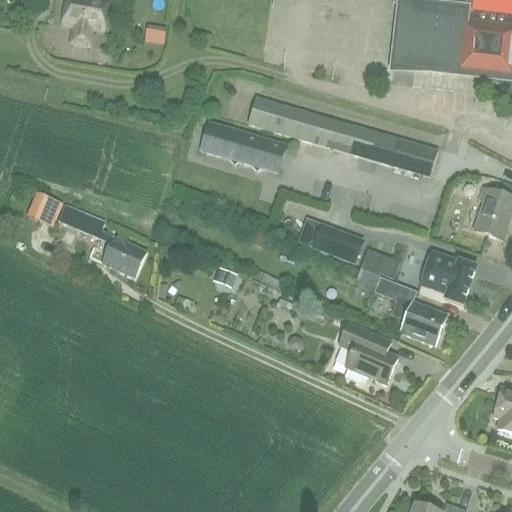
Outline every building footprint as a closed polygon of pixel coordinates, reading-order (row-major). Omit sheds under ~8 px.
[(91,50),(94,33),(104,34),(109,0),(107,0),(66,0),(61,27),(71,29),(68,46),(91,50)] [(511,0),(392,0),(392,4),(396,5),(389,75),(428,76),(489,83),(511,94),(511,0)] [(399,142),(256,101),(247,127),(391,169),(399,142)] [(200,155),(237,166),(246,136),(208,126),(200,155)] [(237,166),(276,177),(284,148),(246,136),(237,166)] [(438,153),(399,142),(391,169),(430,181),(438,153)] [(501,243),(511,210),(511,200),(483,191),(479,204),(484,205),(474,234),(501,243)] [(37,194),(27,219),(52,230),(62,205),(37,194)] [(98,240),(101,233),(103,228),(104,224),(65,209),(59,225),(98,240)] [(355,270),(363,247),(323,232),(314,254),(355,270)] [(118,234),(115,240),(113,239),(102,265),(135,280),(147,254),(126,245),(129,239),(118,234)] [(385,256),(369,250),(362,267),(378,274),(385,256)] [(457,263),(431,255),(421,287),(446,295),(444,302),(463,308),(476,268),(457,262),(457,263)] [(219,269),(215,280),(232,287),(236,276),(219,269)] [(405,303),(409,292),(380,280),(375,294),(397,303),(391,317),(406,323),(401,335),(436,349),(448,318),(413,305),(413,306),(405,303)] [(380,339),(348,325),(337,349),(352,356),(346,368),(349,369),(344,379),(359,386),(363,378),(385,388),(398,361),(385,355),(390,344),(380,340),(380,339)] [(511,394),(501,392),(494,420),(500,422),(497,431),(511,435),(511,394)]
